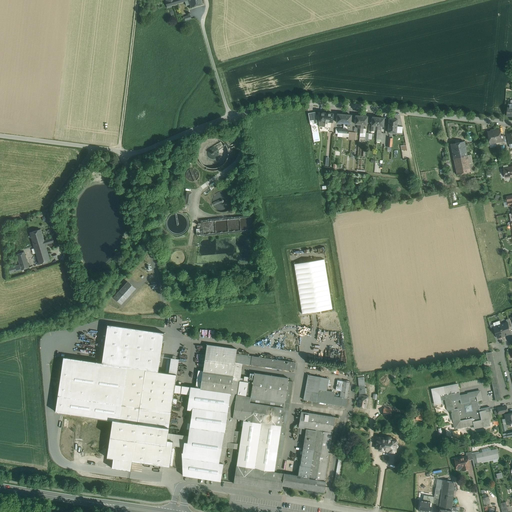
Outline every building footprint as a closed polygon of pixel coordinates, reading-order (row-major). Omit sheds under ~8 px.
[(167,0),(168,1),(166,2),(165,2),(167,8),(171,7),(171,6),(175,4),(174,0),(167,0)] [(315,112),(308,113),(310,122),(313,122),(313,124),(317,123),(315,112)] [(500,130),(494,131),(496,142),(502,141),(501,136),(500,130)] [(494,131),(488,132),(489,138),(490,143),(496,142),(494,131)] [(464,141),(450,144),(453,158),(467,156),(464,141)] [(506,149),(505,142),(502,142),(502,141),(496,142),(496,145),(501,145),(502,150),(506,149)] [(453,158),(457,175),(471,172),(467,156),(453,158)] [(234,169),(218,182),(219,184),(236,172),(234,169)] [(218,182),(203,193),(205,195),(220,184),(219,184),(218,182)] [(41,229),(30,233),(33,244),(44,240),(41,229)] [(53,238),(44,240),(46,246),(47,246),(47,244),(54,242),(53,238)] [(46,246),(44,240),(33,244),(39,264),(50,261),(46,246)] [(29,268),(24,252),(17,255),(20,265),(21,269),(21,270),(29,268)] [(324,259),(294,264),(302,314),(332,309),(324,259)] [(20,265),(8,268),(10,273),(21,269),(20,265)] [(128,282),(114,298),(121,304),(135,288),(128,282)] [(507,323),(501,325),(505,336),(511,333),(509,327),(507,322),(507,323)] [(164,333),(107,324),(102,363),(126,367),(145,369),(145,370),(158,372),(164,333)] [(505,336),(501,325),(495,327),(494,327),(496,332),(498,338),(505,336)] [(237,349),(207,345),(203,371),(202,375),(233,380),(236,381),(237,375),(233,374),(235,362),(237,349)] [(501,399),(492,352),(486,353),(495,400),(501,399)] [(252,356),(237,354),(236,363),(242,363),(251,365),(252,356)] [(296,363),(252,356),(251,365),(289,370),(290,368),(295,369),(296,363)] [(112,420),(118,420),(126,367),(102,363),(63,358),(55,411),(112,420)] [(236,363),(235,362),(233,374),(237,375),(236,381),(240,381),(242,363),(236,363)] [(145,369),(126,367),(118,420),(118,421),(125,422),(125,421),(137,423),(145,370),(145,369)] [(158,372),(145,370),(137,423),(132,461),(169,467),(169,466),(172,448),(173,442),(173,441),(167,440),(168,433),(174,392),(175,385),(177,374),(158,372)] [(288,378),(254,373),(254,374),(249,374),(249,377),(246,396),(238,395),(236,395),(233,418),(236,418),(243,419),(242,432),(240,444),(239,449),(237,466),(276,472),(277,468),(279,458),(281,459),(290,403),(285,402),(288,381),(288,378)] [(233,380),(202,375),(200,388),(195,388),(175,385),(174,392),(189,394),(187,410),(192,410),(190,427),(224,432),(223,441),(233,443),(235,431),(236,418),(233,418),(227,417),(233,380)] [(321,377),(308,375),(303,400),(316,402),(316,401),(318,394),(334,397),(334,392),(326,391),(329,379),(321,377)] [(243,382),(240,381),(238,395),(246,396),(249,377),(244,376),(243,382)] [(233,380),(227,417),(233,418),(236,395),(238,395),(240,381),(236,381),(233,380)] [(349,383),(337,380),(336,390),(341,391),(340,398),(347,399),(349,383)] [(293,382),(288,381),(285,402),(290,403),(293,382)] [(460,396),(459,393),(447,395),(447,397),(445,398),(448,411),(452,410),(452,413),(454,427),(456,426),(456,428),(470,425),(469,425),(473,424),(474,428),(487,426),(487,424),(489,423),(486,410),(480,411),(478,401),(481,400),(480,393),(478,393),(478,391),(467,393),(468,394),(460,396)] [(334,397),(318,394),(316,401),(333,404),(334,397)] [(368,397),(359,395),(357,406),(366,408),(368,397)] [(340,398),(334,397),(333,404),(350,407),(351,400),(347,399),(340,398)] [(384,408),(382,408),(381,415),(390,416),(391,406),(384,405),(384,408)] [(336,417),(301,412),(298,428),(306,429),(299,476),(326,480),(337,418),(336,417)] [(326,480),(326,482),(328,482),(333,453),(334,453),(337,434),(340,418),(337,418),(326,480)] [(113,458),(132,461),(137,423),(125,421),(125,422),(118,421),(118,420),(112,420),(107,457),(113,458)] [(224,432),(190,427),(188,436),(187,442),(184,442),(183,447),(182,453),(190,454),(190,458),(219,463),(222,447),(218,446),(218,441),(223,441),(224,432)] [(461,429),(453,431),(455,437),(463,435),(461,429)] [(242,432),(235,431),(233,443),(240,444),(242,432)] [(188,436),(168,433),(167,440),(173,441),(173,442),(176,442),(175,446),(183,447),(184,442),(187,442),(188,436)] [(385,438),(377,436),(376,444),(375,445),(375,446),(375,447),(375,448),(379,449),(379,450),(394,452),(394,451),(395,451),(396,448),(397,447),(397,446),(397,445),(396,444),(397,441),(395,441),(396,439),(391,439),(391,438),(390,437),(389,436),(388,436),(387,437),(385,437),(385,438)] [(223,441),(218,441),(218,446),(222,447),(219,463),(223,464),(227,447),(239,449),(240,444),(233,443),(223,441)] [(496,449),(471,454),(473,460),(474,464),(498,458),(496,449)] [(219,463),(190,458),(190,454),(182,453),(182,452),(183,475),(220,481),(223,464),(219,463)] [(467,456),(455,459),(457,468),(462,467),(463,470),(469,469),(468,466),(469,466),(468,461),(467,456)] [(132,461),(113,458),(112,468),(131,471),(132,461)] [(237,466),(236,466),(233,484),(281,491),(282,485),(307,489),(307,490),(319,492),(319,491),(324,492),(324,491),(326,492),(327,488),(325,487),(326,482),(326,480),(299,476),(284,473),(284,474),(276,472),(237,466)] [(454,482),(443,480),(442,489),(441,494),(440,504),(439,509),(440,509),(440,508),(455,511),(455,510),(456,508),(452,507),(454,490),(456,490),(454,482)]
